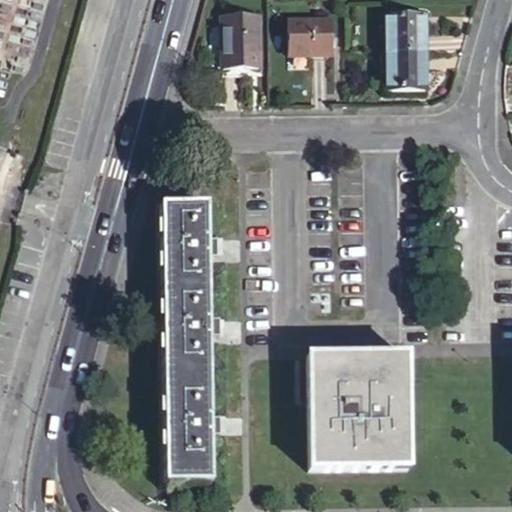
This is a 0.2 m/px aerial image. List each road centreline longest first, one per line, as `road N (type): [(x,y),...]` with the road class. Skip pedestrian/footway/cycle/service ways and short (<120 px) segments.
road 1 (tertiary): [(172,0),(61,419),(61,511)]
road 2 (residential): [(477,130),(182,135)]
road 3 (residential): [(501,0),(477,130)]
